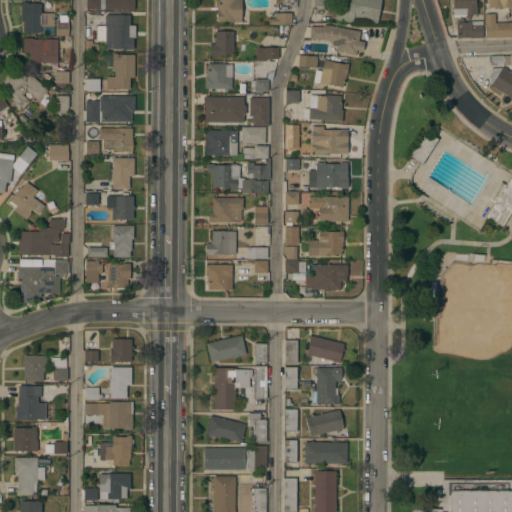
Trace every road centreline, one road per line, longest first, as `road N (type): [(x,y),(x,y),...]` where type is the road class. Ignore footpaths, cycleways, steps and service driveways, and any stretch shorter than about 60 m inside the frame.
road 1 (residential): [(376,511),(378,138),(391,76),(408,61),(438,53)]
road 2 (residential): [(0,333),(78,312),(376,312)]
road 3 (tertiary): [(167,0),(165,237)]
